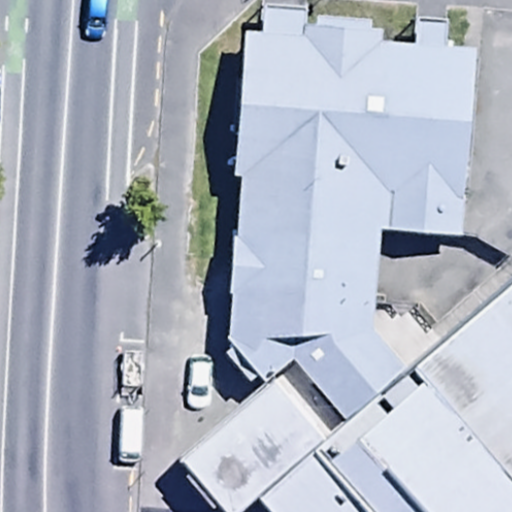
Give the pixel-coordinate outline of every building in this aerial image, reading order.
[(329,444),(409,373),(381,337),(382,245),(476,249),(478,45),(248,43),(244,346),(277,386),(329,444)] [(511,279),(409,373),(511,486),(511,279)] [(511,511),(511,486),(409,373),(329,444),(312,460),(359,511),(511,511)] [(214,511),(254,511),(261,506),(312,460),(329,444),(277,386),(180,474),(214,511)] [(359,511),(312,460),(261,506),(266,511),(359,511)]
